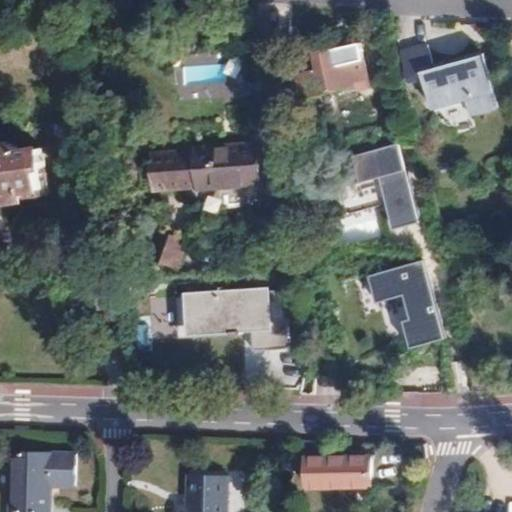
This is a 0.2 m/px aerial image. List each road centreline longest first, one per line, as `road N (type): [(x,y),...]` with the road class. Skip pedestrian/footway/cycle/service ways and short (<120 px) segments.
road 1 (tertiary): [(114,410),(458,422)]
road 2 (unknown): [(0,243),(32,241),(68,263),(110,324),(114,410)]
road 3 (residential): [(511,4),(374,0)]
